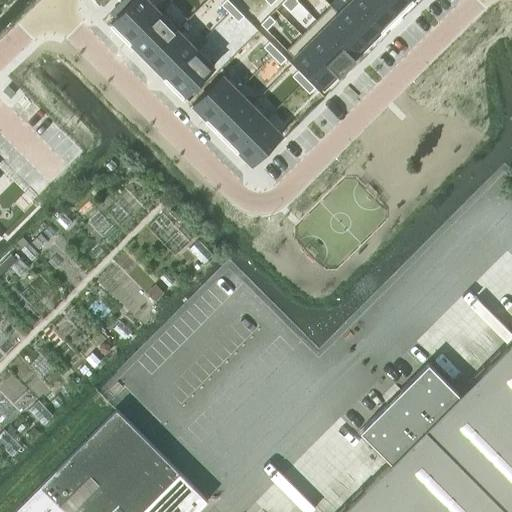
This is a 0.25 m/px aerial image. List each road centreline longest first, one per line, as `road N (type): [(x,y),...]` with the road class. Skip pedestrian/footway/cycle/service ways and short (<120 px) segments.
road 1 (residential): [(65,18),(229,189),(268,204),(479,0)]
road 2 (unknown): [(511,218),(445,249),(260,471)]
